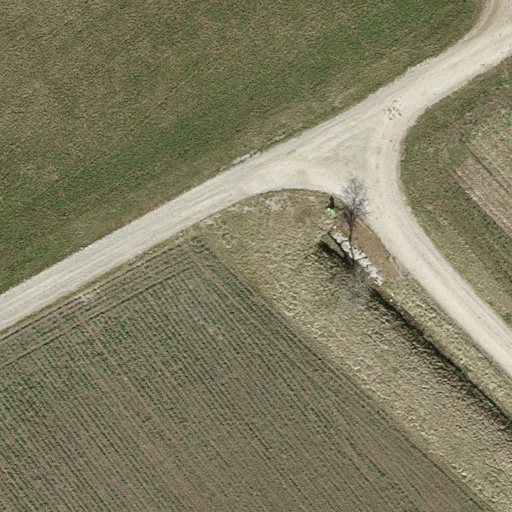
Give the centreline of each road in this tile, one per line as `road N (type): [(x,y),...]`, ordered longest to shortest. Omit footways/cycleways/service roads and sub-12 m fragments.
road 1 (track): [(511,44),(0,316)]
road 2 (track): [(511,336),(386,203),(278,168)]
